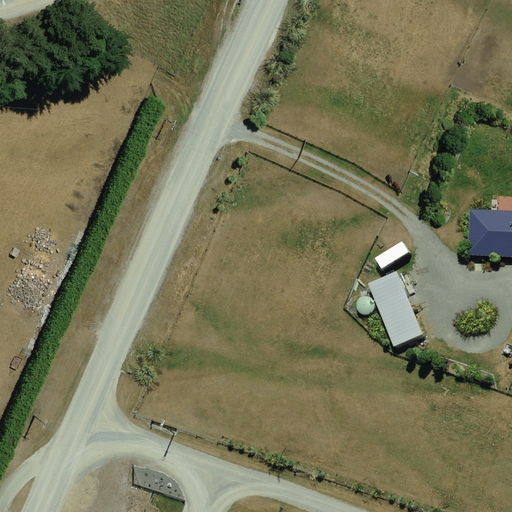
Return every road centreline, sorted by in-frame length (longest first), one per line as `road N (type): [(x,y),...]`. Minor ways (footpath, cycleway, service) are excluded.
road 1 (unclassified): [(268,0),(37,511)]
road 2 (track): [(73,430),(279,511)]
